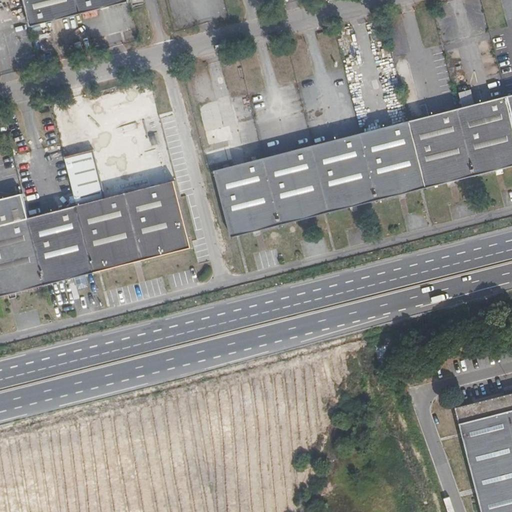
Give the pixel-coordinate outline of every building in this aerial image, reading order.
[(25,0),(32,26),(130,1),(129,0),(25,0)] [(408,121),(425,188),(511,166),(511,120),(506,96),(489,101),(460,108),(408,121)] [(393,197),(425,188),(408,121),(372,131),(361,133),(378,201),(393,197)] [(330,213),(378,201),(361,133),(312,146),(330,213)] [(281,225),(330,213),(312,146),(264,158),(281,225)] [(77,206),(94,273),(192,248),(175,181),(106,198),(94,150),(65,157),(77,206)] [(232,238),(281,225),(264,158),(215,171),(232,238)] [(0,199),(0,296),(45,285),(28,218),(22,194),(0,199)] [(28,218),(45,285),(94,273),(77,206),(28,218)] [(511,511),(511,393),(456,408),(482,511),(511,511)]
